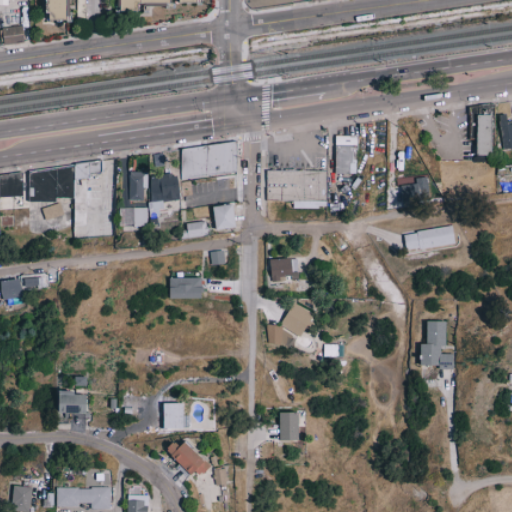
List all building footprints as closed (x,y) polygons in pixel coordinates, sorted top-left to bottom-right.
[(70,19),(70,0),(51,0),(51,19),(70,19)] [(141,3),(174,2),(173,0),(120,0),(121,11),(141,10),(141,3)] [(25,42),(23,25),(3,27),(5,44),(25,42)] [(511,148),(511,120),(507,121),(506,114),(499,115),(503,150),(511,148)] [(490,160),(475,160),(475,153),(475,142),(475,122),(490,122),(490,152),(490,160)] [(358,155),(358,177),(354,177),(335,176),(336,154),(336,137),(354,137),(360,137),(361,153),(362,155),(358,155)] [(237,174),(235,143),(179,146),(181,177),(237,174)] [(73,170),(100,164),(101,176),(89,177),(89,182),(74,186),(73,170)] [(63,202),(65,215),(61,217),(51,221),(33,230),(33,217),(33,204),(28,205),(27,177),(51,173),(73,170),(72,193),(72,200),(63,202)] [(145,171),(129,171),(128,200),(145,200),(145,171)] [(329,209),(296,211),(294,209),(288,205),(269,204),(269,174),(293,175),(329,175),(329,209)] [(163,208),(163,200),(180,199),(179,175),(148,176),(150,209),(163,208)] [(428,203),(427,176),(398,177),(400,204),(428,203)] [(23,200),(0,200),(0,179),(21,177),(23,200)] [(100,235),(72,236),(72,217),(72,200),(72,193),(100,193),(100,216),(100,235)] [(216,229),(236,227),(235,205),(214,206),(216,229)] [(146,226),(146,208),(119,207),(118,225),(146,226)] [(207,235),(205,220),(186,223),(188,238),(207,235)] [(453,227),(404,232),(406,250),(455,244),(453,227)] [(211,265),(225,264),(223,250),(210,252),(211,265)] [(284,281),(283,275),(292,275),(291,258),(270,259),(271,281),(284,281)] [(2,296),(46,291),(45,275),(0,280),(2,296)] [(202,277),(169,278),(169,298),(202,298),(202,277)] [(280,324),(301,336),(313,315),(293,303),(280,324)] [(447,321),(428,321),(427,344),(421,343),(421,365),(440,365),(440,369),(454,369),(454,354),(441,353),(441,345),(446,345),(447,321)] [(290,343),(289,328),(267,329),(267,344),(290,343)] [(343,357),(343,344),(323,343),(323,356),(343,357)] [(88,395),(76,394),(76,391),(60,391),(60,413),(88,413),(88,395)] [(165,429),(184,428),(183,403),(164,404),(165,429)] [(280,440),(301,441),(302,413),(280,413),(280,440)] [(181,447),(175,441),(166,450),(194,479),(209,465),(187,442),(181,447)] [(228,485),(228,468),(213,469),(214,485),(228,485)] [(30,511),(31,487),(12,486),(11,511),(27,511),(30,511)] [(56,505),(91,505),(91,509),(110,509),(110,487),(56,488),(56,505)] [(147,511),(149,495),(127,494),(126,511),(147,511)]
